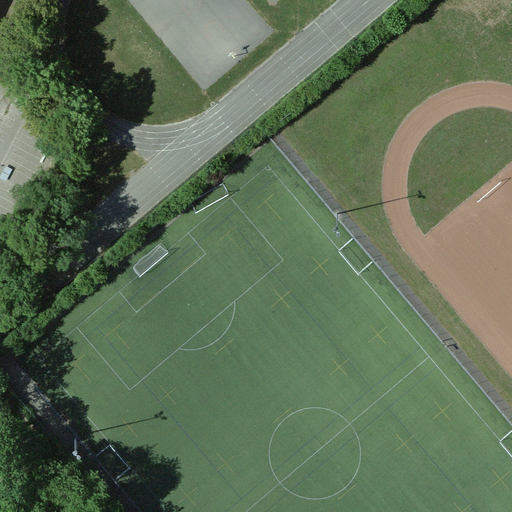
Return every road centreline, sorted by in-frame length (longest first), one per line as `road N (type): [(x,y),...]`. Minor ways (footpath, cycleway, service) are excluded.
road 1 (unknown): [(150,169),(332,42),(375,0)]
road 2 (unknown): [(0,318),(119,212),(150,169)]
road 3 (unknown): [(71,0),(76,55),(135,147)]
